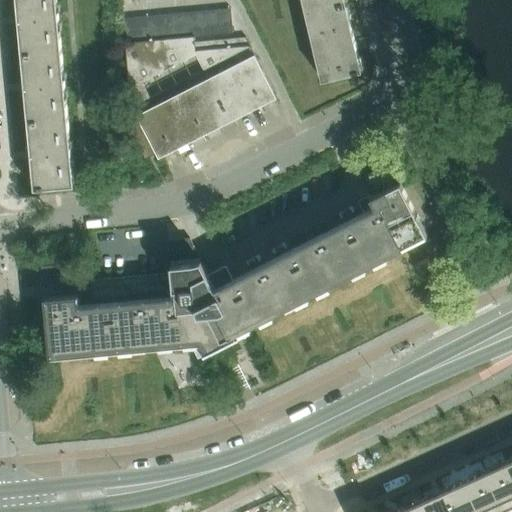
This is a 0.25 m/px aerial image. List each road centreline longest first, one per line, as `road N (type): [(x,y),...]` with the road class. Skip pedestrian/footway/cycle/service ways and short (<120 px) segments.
road 1 (residential): [(387,0),(402,80),(392,104),(181,212),(0,226)]
road 2 (secondary): [(284,442),(481,345)]
road 3 (residential): [(315,509),(511,419)]
road 4 (secondary): [(160,484),(5,491)]
road 5 (secondary): [(160,484),(284,442)]
road 6 (secondary): [(39,511),(105,504),(160,484)]
